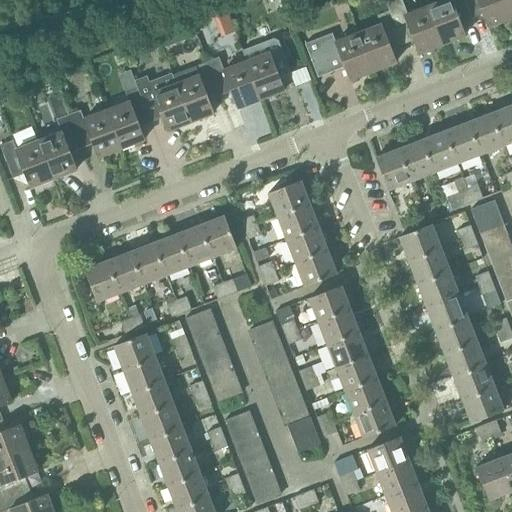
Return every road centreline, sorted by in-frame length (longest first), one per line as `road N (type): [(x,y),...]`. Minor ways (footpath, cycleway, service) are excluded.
road 1 (residential): [(42,252),(53,236),(322,142)]
road 2 (residential): [(136,511),(41,269),(42,252)]
road 3 (residential): [(322,142),(511,69)]
